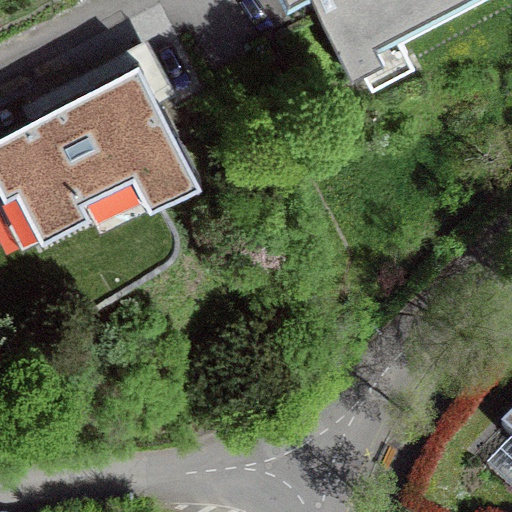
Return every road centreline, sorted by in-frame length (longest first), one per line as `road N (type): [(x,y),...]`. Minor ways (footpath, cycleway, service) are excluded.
road 1 (residential): [(0,495),(312,467)]
road 2 (residential): [(312,467),(449,295),(511,231)]
